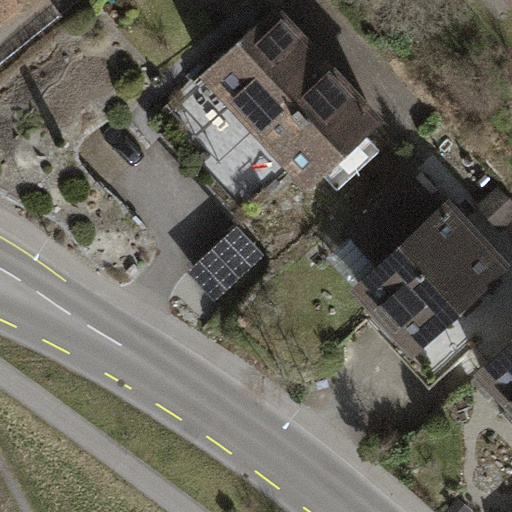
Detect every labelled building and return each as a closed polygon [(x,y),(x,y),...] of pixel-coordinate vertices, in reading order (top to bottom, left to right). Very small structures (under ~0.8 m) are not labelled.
[(377,116),(272,0),(261,0),(176,76),(285,198),(377,116)] [(369,257),(339,287),(403,354),(499,264),(438,196),(430,203),(400,169),(339,225),(369,257)] [(488,184),(465,204),(486,227),(509,208),(488,184)] [(265,257),(236,227),(188,272),(216,302),(265,257)] [(511,326),(463,374),(511,424),(511,326)]
